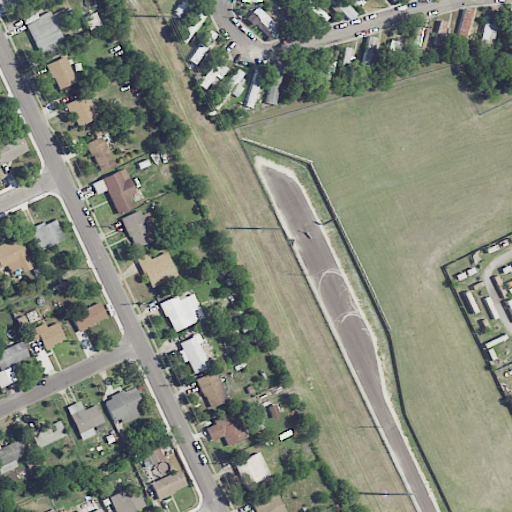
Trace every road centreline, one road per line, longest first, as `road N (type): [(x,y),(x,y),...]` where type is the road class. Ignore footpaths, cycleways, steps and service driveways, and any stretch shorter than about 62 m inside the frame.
road 1 (residential): [(0,40),(221,511)]
road 2 (residential): [(143,343),(0,411)]
